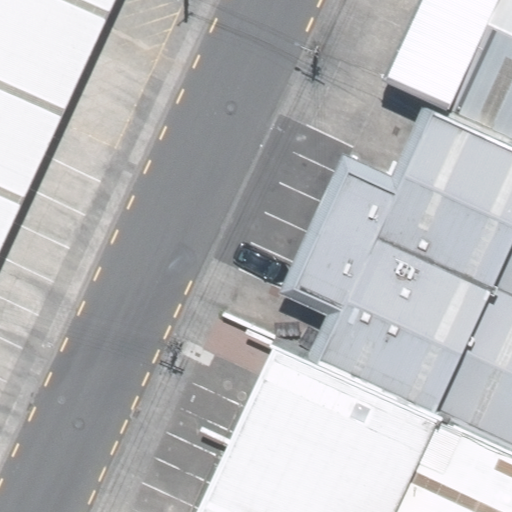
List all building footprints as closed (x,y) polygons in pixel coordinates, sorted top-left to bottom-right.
[(0,0),(0,307),(135,0),(0,0)] [(511,127),(511,0),(441,0),(406,81),(460,105),(511,127)] [(511,127),(460,105),(428,179),(375,156),(322,275),(375,298),(345,367),(465,419),(511,440),(511,127)] [(423,511),(465,419),(345,367),(292,344),(217,511),(423,511)] [(511,511),(511,440),(465,419),(423,511),(511,511)]
